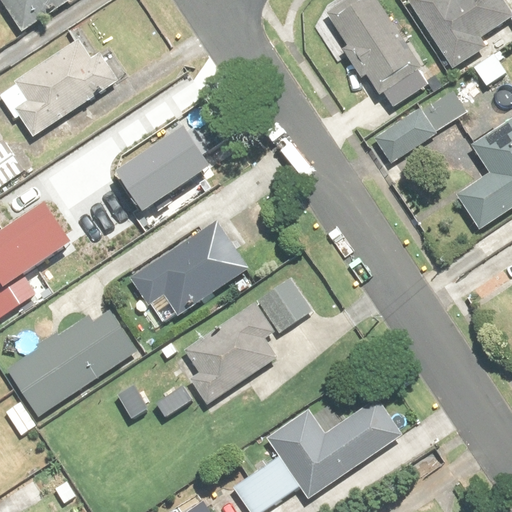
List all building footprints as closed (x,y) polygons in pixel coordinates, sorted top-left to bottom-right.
[(77,0),(6,0),(29,35),(79,3),(77,0)] [(458,0),(426,0),(417,7),(460,71),(494,48),(490,41),(511,25),(511,7),(507,0),(463,0),(460,2),(458,0)] [(96,65),(84,46),(3,101),(33,145),(126,82),(108,56),(96,65)] [(511,77),(511,74),(500,59),(481,74),(494,92),(511,77)] [(117,193),(130,213),(143,205),(156,224),(204,192),(157,122),(109,154),(130,185),(117,193)] [(511,217),(511,130),(480,153),(497,176),(463,200),(487,235),(511,217)] [(0,196),(31,175),(8,142),(0,147),(0,196)] [(75,195),(58,172),(24,197),(41,220),(75,195)] [(185,318),(255,273),(224,224),(135,281),(151,306),(170,294),(185,318)] [(319,318),(296,282),(188,353),(201,373),(186,383),(208,416),(289,363),(278,345),(319,318)] [(65,333),(41,349),(46,356),(16,375),(46,420),(144,356),(114,310),(70,339),(65,333)] [(315,503),(409,436),(384,401),(333,438),(316,414),(272,446),(282,460),(237,493),(250,511),(281,511),(308,493),(315,503)] [(26,404),(8,415),(24,440),(41,429),(26,404)] [(61,467),(24,492),(34,507),(58,492),(69,508),(82,499),(61,467)]
